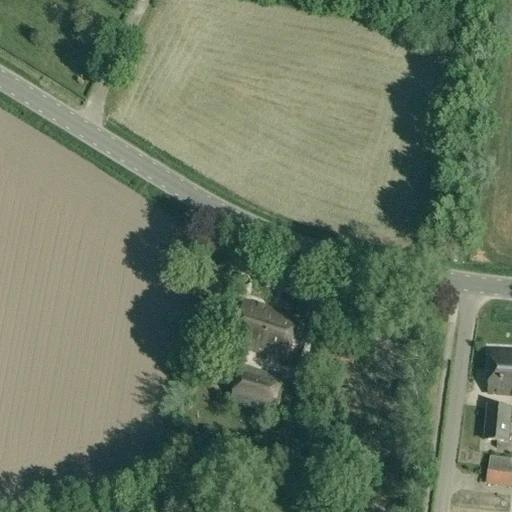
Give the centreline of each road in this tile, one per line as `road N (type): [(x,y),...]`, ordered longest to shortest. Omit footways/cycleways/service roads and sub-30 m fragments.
road 1 (tertiary): [(470,282),(342,260),(276,238),(0,81)]
road 2 (unclassified): [(470,282),(442,511)]
